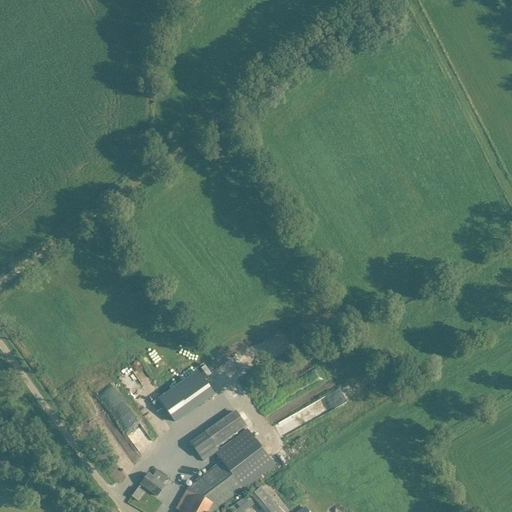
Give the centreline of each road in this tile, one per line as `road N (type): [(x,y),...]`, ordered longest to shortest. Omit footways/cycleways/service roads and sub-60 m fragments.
road 1 (track): [(379,0),(0,283)]
road 2 (unclassified): [(126,511),(0,342)]
road 3 (track): [(0,456),(123,508)]
